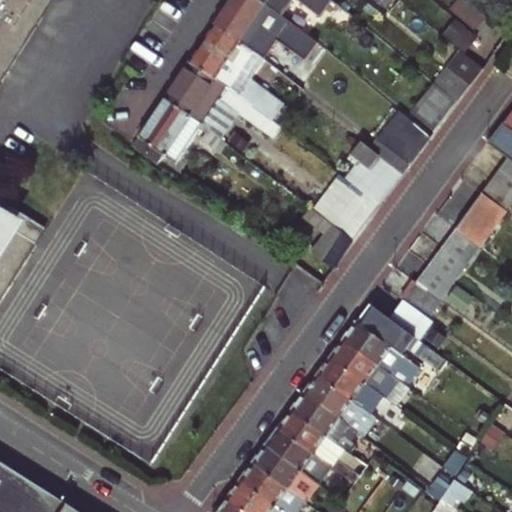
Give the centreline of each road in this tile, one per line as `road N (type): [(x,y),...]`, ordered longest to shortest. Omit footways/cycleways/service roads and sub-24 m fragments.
road 1 (residential): [(189,511),(511,46)]
road 2 (residential): [(0,426),(135,511)]
road 3 (residential): [(125,132),(212,0)]
